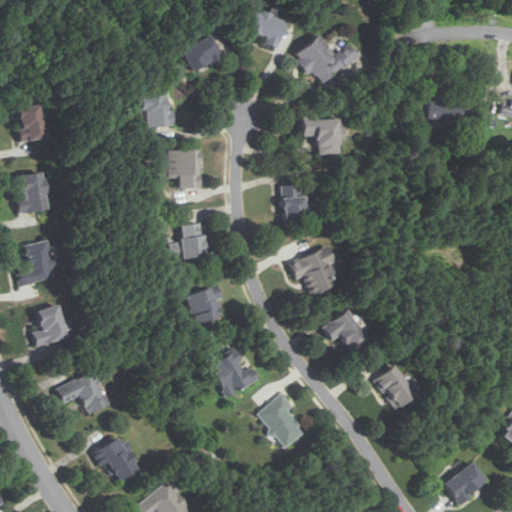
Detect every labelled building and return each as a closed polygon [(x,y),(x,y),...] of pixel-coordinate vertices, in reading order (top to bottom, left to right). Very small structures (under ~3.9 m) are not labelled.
[(263,36),(261,43),(276,47),(283,17),(247,7),(241,30),(263,36)] [(333,53),(317,33),(290,55),(306,75),(311,70),(322,84),(356,56),(346,42),(333,53)] [(189,72),(220,56),(209,34),(178,49),(189,72)] [(170,125),(169,86),(139,87),(140,126),(170,125)] [(430,117),(454,118),(455,101),(430,100),(430,117)] [(496,111),(511,114),(511,105),(498,102),(496,111)] [(43,136),(37,104),(12,109),(18,141),(43,136)] [(314,153),(336,153),(336,116),(298,115),(298,134),(314,135),(314,153)] [(165,149),(165,178),(174,178),(174,186),(198,186),(198,149),(165,149)] [(45,208),(39,170),(17,174),(21,197),(13,198),(15,213),(45,208)] [(279,184),(281,220),(303,218),(300,183),(279,184)] [(178,223),(180,257),(204,256),(202,222),(178,223)] [(55,277),(52,266),(60,264),(58,253),(49,255),(46,239),(22,245),(26,267),(14,270),(17,285),(55,277)] [(326,248),(292,260),(305,297),(339,285),(326,248)] [(222,313),(212,285),(184,294),(194,323),(222,313)] [(32,310),(39,330),(30,333),(34,346),(65,336),(54,303),(32,310)] [(366,338),(345,308),(319,327),(329,341),(335,336),(347,352),(366,338)] [(235,349),(207,364),(223,396),(256,379),(250,367),(245,369),(235,349)] [(393,409),(412,394),(390,364),(371,379),(393,409)] [(107,403),(92,369),(53,388),(60,403),(78,395),(86,413),(107,403)] [(303,431),(285,410),(291,405),(280,392),(255,413),(283,447),(303,431)] [(511,417),(498,434),(511,445),(511,417)] [(136,467),(114,435),(91,451),(113,482),(136,467)] [(439,480),(451,501),(483,484),(471,462),(439,480)] [(189,511),(192,510),(166,479),(130,509),(132,511),(189,511)]
